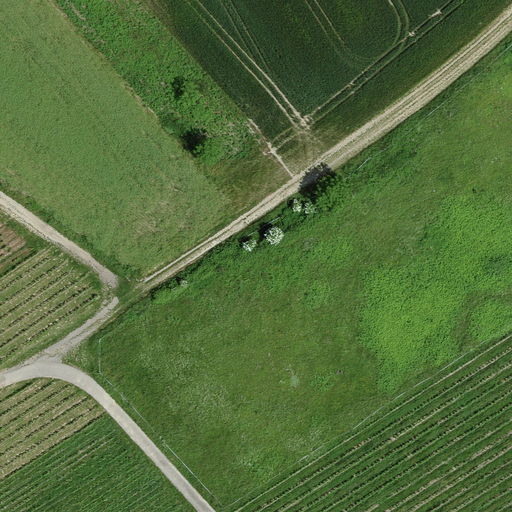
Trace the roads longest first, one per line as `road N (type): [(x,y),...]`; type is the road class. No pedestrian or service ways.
road 1 (track): [(511,25),(312,180),(155,282),(113,289),(106,314),(41,370)]
road 2 (track): [(207,511),(99,393),(69,374),(41,370)]
road 3 (track): [(0,195),(102,270),(113,289)]
